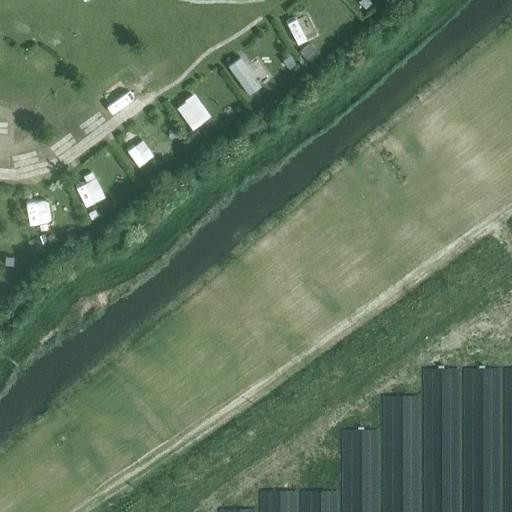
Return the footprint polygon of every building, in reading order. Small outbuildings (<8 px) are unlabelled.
[(118,0),(118,1),(135,8),(138,0),(118,0)] [(367,0),(360,0),(358,2),(365,8),(370,2),(367,0)] [(308,45),(299,53),(306,60),(315,52),(308,45)] [(0,71),(0,72),(10,55),(0,48),(0,71)] [(241,55),(227,65),(247,94),(261,84),(241,55)] [(288,56),(282,60),(288,69),(295,64),(288,56)] [(194,126),(187,131),(193,140),(201,135),(194,126)] [(47,139),(27,140),(29,164),(49,162),(47,139)] [(169,140),(141,162),(150,172),(177,150),(169,140)] [(81,190),(86,204),(104,197),(98,183),(81,190)] [(29,200),(32,221),(51,218),(48,197),(29,200)] [(42,234),(36,235),(39,243),(44,241),(42,234)] [(5,257),(4,265),(12,266),(13,257),(5,257)]
